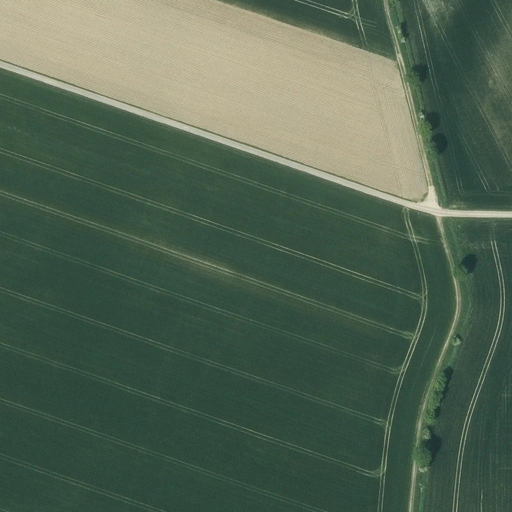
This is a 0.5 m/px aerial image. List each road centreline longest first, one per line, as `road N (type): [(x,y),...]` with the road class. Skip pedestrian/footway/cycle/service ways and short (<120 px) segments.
road 1 (track): [(435,212),(0,64)]
road 2 (track): [(435,212),(385,0)]
